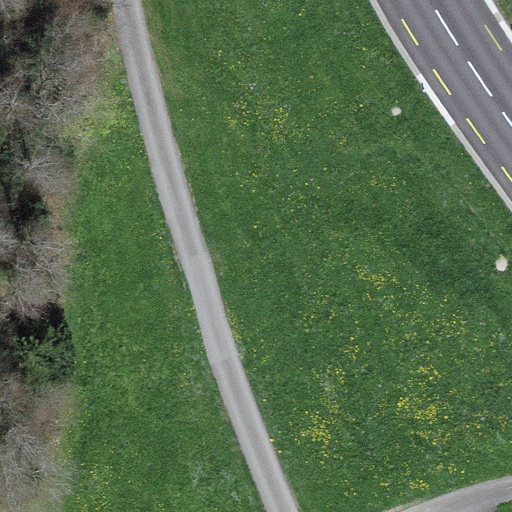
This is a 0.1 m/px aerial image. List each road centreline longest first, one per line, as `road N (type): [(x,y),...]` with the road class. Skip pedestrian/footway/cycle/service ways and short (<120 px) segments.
road 1 (unclassified): [(299,511),(189,262),(122,0)]
road 2 (primary): [(511,119),(430,0)]
